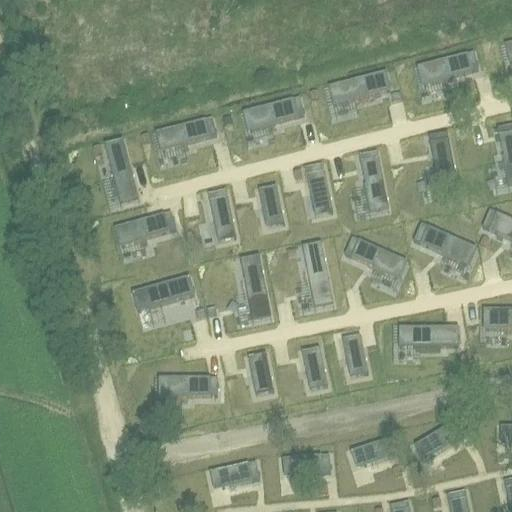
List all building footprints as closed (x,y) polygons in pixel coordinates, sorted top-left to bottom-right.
[(474,56),(419,70),(424,90),(448,83),(448,82),(478,74),(474,56)] [(386,76),(328,91),(333,110),(391,94),(386,76)] [(466,94),(474,92),(472,84),(464,86),(466,94)] [(311,103),(319,102),(318,94),(310,95),(311,103)] [(400,97),(391,99),(393,106),(402,104),(400,97)] [(300,102),(245,116),(250,135),(275,129),(274,127),(304,120),(300,102)] [(230,120),(222,122),(224,130),(232,128),(230,120)] [(212,122),(157,136),(162,155),(187,149),(187,147),(217,140),(212,122)] [(511,128),(497,132),(504,164),(503,164),(508,189),(511,187),(511,128)] [(447,136),(428,140),(435,172),(434,172),(439,197),(458,193),(447,136)] [(142,147),(150,144),(148,137),(140,139),(142,147)] [(123,143),(104,148),(120,206),(138,201),(123,143)] [(94,158),(102,156),(100,148),(92,150),(94,158)] [(377,155),(359,159),(365,189),(364,190),(369,215),(388,211),(377,155)] [(323,168),(304,172),(312,209),(330,206),(323,168)] [(293,182),(301,181),(300,173),(292,174),(293,182)] [(284,228),(276,190),(258,194),(264,223),(282,220),(283,229),(284,228)] [(226,194),(208,197),(216,235),(234,231),(226,194)] [(511,223),(490,214),(482,231),(511,244),(511,245),(511,223)] [(171,216),(116,231),(122,250),(146,243),(146,242),(176,234),(171,216)] [(421,228),(413,245),(443,258),(443,259),(466,269),(474,251),(421,228)] [(478,247),(485,250),(489,243),(481,239),(478,247)] [(352,242),(345,259),(373,271),(373,272),(396,282),(404,264),(352,242)] [(321,247),(302,250),(314,310),(333,306),(321,247)] [(288,262),(296,261),(294,252),(286,254),(288,262)] [(259,259),(240,263),(252,322),(271,319),(259,259)] [(190,281),(132,297),(137,315),(195,299),(190,281)] [(215,311),(207,313),(208,320),(217,318),(215,311)] [(511,313),(486,313),(486,333),(511,333),(511,332),(511,331),(511,313)] [(195,316),(197,323),(206,321),(204,314),(195,316)] [(398,331),(398,350),(459,350),(458,331),(398,331)] [(348,373),(365,369),(367,378),(360,340),(342,344),(348,373)] [(308,385),(325,382),(327,390),(320,352),(302,356),(308,385)] [(273,396),(266,358),(248,361),(254,391),(271,387),(273,396)] [(469,366),(468,358),(460,358),(461,366),(469,366)] [(160,381),(160,401),(186,401),(186,400),(217,400),(217,381),(160,381)] [(432,461),(464,441),(455,425),(422,445),(432,461)] [(359,453),(364,470),(401,458),(395,441),(359,453)] [(331,477),(329,459),(291,462),(292,481),(331,477)] [(218,473),(222,491),(260,483),(256,465),(218,473)] [(400,471),(392,473),(395,481),(402,479),(400,471)] [(328,497),(327,489),(319,489),(320,498),(328,497)] [(468,511),(465,495),(447,499),(449,511),(468,511)] [(432,503),(433,511),(441,509),(440,501),(432,503)]
